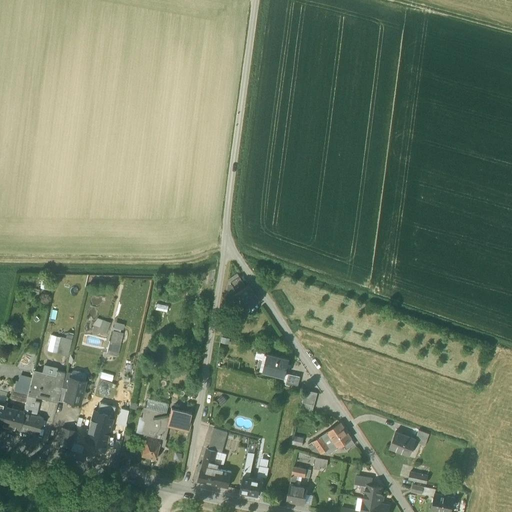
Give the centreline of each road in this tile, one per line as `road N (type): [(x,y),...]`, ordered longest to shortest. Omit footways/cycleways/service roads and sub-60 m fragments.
road 1 (residential): [(406,511),(224,233)]
road 2 (residential): [(224,233),(200,425),(182,491)]
road 3 (residential): [(224,233),(253,0)]
road 4 (secondary): [(0,445),(182,491)]
road 5 (track): [(392,0),(511,30)]
